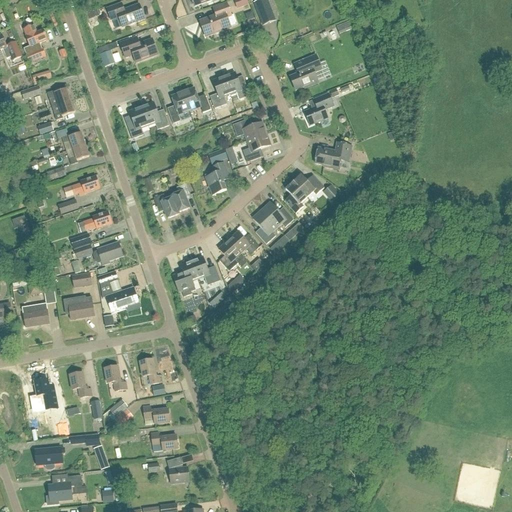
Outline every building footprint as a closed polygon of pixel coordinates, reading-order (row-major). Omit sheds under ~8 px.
[(237,9),(248,5),(246,0),(236,0),(234,1),(237,9)] [(275,22),(266,0),(265,0),(255,4),(263,26),(275,22)] [(124,11),(121,4),(106,10),(111,21),(118,19),(122,29),(145,20),(139,5),(124,11)] [(216,17),(202,22),(207,37),(229,29),(231,28),(230,27),(237,25),(233,16),(231,17),(227,4),(213,9),(216,17)] [(92,19),(99,17),(97,11),(90,13),(92,19)] [(26,37),(30,47),(25,49),(30,63),(46,57),(43,49),(40,50),(38,45),(48,41),(44,31),(37,34),(34,26),(23,30),(26,37)] [(6,47),(2,36),(0,36),(0,50),(3,50),(7,59),(11,58),(12,62),(22,58),(16,43),(6,47)] [(139,45),(137,39),(120,45),(125,59),(133,56),(135,64),(157,56),(152,41),(139,45)] [(100,56),(104,68),(115,64),(111,52),(100,56)] [(321,70),(316,57),(304,62),(303,63),(306,70),(307,71),(303,73),(299,74),(298,75),(290,78),(295,92),(304,88),(305,90),(318,84),(314,74),(321,70)] [(224,64),(224,72),(235,71),(234,64),(224,64)] [(52,80),(50,72),(32,77),(34,85),(52,80)] [(235,74),(224,78),(230,95),(236,93),(239,101),(250,97),(245,85),(240,87),(235,74)] [(230,95),(224,78),(213,83),(217,95),(210,98),(214,110),(227,105),(224,98),(230,95)] [(352,85),(340,90),(342,94),(353,89),(352,85)] [(8,97),(13,96),(10,88),(4,90),(3,86),(0,86),(0,93),(2,99),(3,99),(8,97)] [(21,93),(24,100),(41,95),(39,87),(21,93)] [(194,89),(182,93),(190,112),(201,108),(203,114),(210,111),(205,96),(197,99),(194,89)] [(56,99),(58,106),(70,101),(67,90),(55,94),(54,91),(47,94),(49,100),(56,99)] [(332,99),(339,96),(336,90),(330,93),(332,99)] [(190,112),(182,93),(171,98),(175,107),(167,110),(173,125),(181,122),(178,117),(190,112)] [(324,111),(333,108),(328,95),(313,101),(316,108),(304,113),(310,127),(328,120),(324,111)] [(62,118),(74,114),(70,101),(58,106),(60,113),(54,116),(56,122),(63,120),(62,118)] [(154,104),(141,109),(148,127),(155,124),(157,131),(169,127),(165,116),(158,118),(154,104)] [(148,127),(141,109),(129,113),(134,127),(128,129),(132,140),(143,136),(141,129),(148,127)] [(23,118),(14,121),(16,129),(26,126),(23,118)] [(245,136),(247,142),(266,135),(262,124),(252,128),(249,120),(233,126),(237,138),(245,136)] [(51,125),(40,129),(42,135),(53,131),(51,125)] [(70,144),(72,150),(85,146),(81,134),(69,138),(68,136),(61,138),(64,145),(70,144)] [(266,135),(247,142),(250,149),(242,152),(247,164),(261,159),(258,151),(270,147),(266,135)] [(8,138),(1,140),(5,149),(11,147),(8,138)] [(11,147),(14,154),(21,152),(22,151),(20,144),(19,144),(11,147)] [(348,164),(352,147),(337,144),(335,153),(318,149),(315,165),(324,167),(323,168),(339,171),(341,162),(348,164)] [(77,161),(89,157),(85,146),(72,150),(75,157),(69,159),(71,166),(78,164),(77,161)] [(18,167),(26,164),(26,163),(24,156),(22,152),(22,151),(21,152),(14,154),(13,155),(18,167)] [(212,166),(227,160),(224,151),(208,156),(212,166)] [(22,172),(28,170),(28,171),(31,170),(30,169),(32,169),(33,171),(35,170),(36,171),(38,170),(37,167),(36,162),(20,167),(22,172)] [(229,180),(224,164),(212,169),(214,175),(213,176),(212,174),(207,176),(206,178),(205,179),(212,197),(226,192),(223,183),(229,180)] [(46,174),(49,182),(66,176),(64,168),(46,174)] [(25,173),(27,181),(34,179),(31,171),(25,173)] [(301,177),(293,184),(307,199),(313,193),(316,196),(324,189),(313,177),(306,183),(301,177)] [(80,186),(71,189),(64,191),(66,198),(73,196),(78,195),(79,197),(85,196),(84,194),(99,190),(95,178),(79,183),(80,186)] [(145,181),(149,194),(154,192),(149,179),(145,181)] [(307,199),(293,184),(285,191),(291,197),(284,202),(296,215),(303,208),(300,205),(307,199)] [(178,194),(172,197),(179,216),(178,214),(189,210),(185,198),(191,196),(187,185),(176,189),(178,194)] [(325,192),(333,201),(339,196),(332,187),(325,192)] [(179,216),(172,197),(171,197),(172,199),(166,201),(164,196),(153,199),(158,211),(163,209),(167,220),(179,216)] [(58,206),(61,215),(79,210),(76,201),(58,206)] [(261,212),(277,229),(281,225),(285,229),(294,221),(283,209),(279,213),(270,204),(261,212)] [(277,229),(261,212),(252,220),(261,229),(255,234),(266,246),(276,237),(272,233),(277,229)] [(95,230),(111,225),(107,213),(92,218),(92,220),(82,224),(85,232),(95,228),(95,230)] [(12,221),(15,229),(18,228),(27,225),(24,217),(12,221)] [(299,225),(294,229),(298,234),(303,229),(299,225)] [(48,238),(45,230),(38,232),(40,240),(48,238)] [(238,233),(228,242),(240,255),(245,251),(251,257),(259,249),(248,236),(244,240),(238,233)] [(71,241),(74,249),(92,243),(89,235),(71,241)] [(240,255),(228,242),(218,251),(224,257),(219,262),(229,273),(238,264),(235,260),(240,255)] [(99,264),(101,264),(102,266),(108,264),(108,262),(122,257),(117,243),(97,250),(98,252),(95,253),(93,256),(95,263),(99,264)] [(275,256),(280,251),(275,245),(270,250),(275,256)] [(74,252),(77,260),(91,254),(89,247),(74,252)] [(0,271),(11,268),(9,261),(6,255),(0,256),(0,271)] [(46,260),(48,264),(62,260),(60,256),(46,260)] [(203,259),(192,263),(198,280),(204,278),(207,287),(220,282),(215,267),(207,270),(203,259)] [(264,265),(259,260),(251,268),(256,273),(264,265)] [(81,273),(77,261),(71,263),(75,275),(81,273)] [(177,282),(182,293),(184,299),(192,296),(191,293),(195,291),(192,282),(198,280),(192,263),(181,267),(183,273),(185,279),(177,282)] [(103,300),(106,298),(112,314),(126,309),(127,311),(140,308),(139,303),(138,303),(133,288),(113,295),(108,282),(117,279),(115,273),(98,278),(100,284),(103,300)] [(90,274),(72,277),(73,282),(80,281),(81,288),(92,286),(90,274)] [(53,282),(36,285),(37,296),(55,293),(53,282)] [(226,286),(232,292),(237,288),(231,282),(226,286)] [(218,297),(223,302),(227,299),(222,294),(218,297)] [(66,316),(69,316),(70,322),(95,317),(92,299),(92,298),(86,299),(86,298),(64,302),(66,316)] [(0,328),(3,327),(1,317),(11,315),(9,304),(0,305),(0,328)] [(25,329),(49,324),(46,305),(22,309),(23,315),(22,315),(25,329)] [(188,320),(191,328),(199,325),(196,318),(188,320)] [(105,328),(114,326),(113,319),(104,320),(105,328)] [(150,386),(162,384),(161,377),(156,378),(153,361),(140,363),(143,378),(148,377),(150,386)] [(115,393),(127,390),(126,384),(121,385),(118,367),(105,370),(107,385),(113,384),(115,393)] [(85,391),(82,374),(69,376),(72,391),(77,390),(79,399),(91,397),(90,390),(85,391)] [(49,398),(46,381),(33,383),(36,398),(42,397),(44,406),(55,403),(54,397),(49,398)] [(110,411),(112,414),(108,418),(112,422),(116,419),(116,418),(115,417),(126,409),(127,408),(122,401),(110,411)] [(91,403),(94,420),(102,419),(99,402),(91,403)] [(151,412),(150,407),(143,408),(145,420),(154,419),(155,424),(170,423),(168,410),(151,412)] [(78,409),(64,412),(66,418),(79,414),(78,409)] [(116,418),(116,419),(116,420),(115,421),(121,427),(133,418),(127,411),(126,409),(115,417),(116,418)] [(59,439),(69,437),(67,423),(66,421),(56,422),(59,439)] [(160,439),(159,434),(152,435),(154,447),(164,446),(164,451),(179,449),(177,436),(160,439)] [(120,436),(120,443),(134,442),(134,435),(120,436)] [(85,437),(86,445),(86,444),(87,447),(100,446),(99,436),(85,437)] [(71,439),(71,446),(86,445),(85,437),(71,439)] [(54,469),(54,466),(62,465),(61,449),(35,451),(37,467),(45,467),(46,470),(48,472),(52,471),(54,469)] [(96,457),(101,471),(109,469),(104,454),(96,457)] [(181,469),(180,467),(183,466),(181,458),(167,462),(169,470),(171,485),(189,483),(188,468),(181,469)] [(148,466),(149,474),(159,473),(158,465),(148,466)] [(72,502),(71,496),(87,495),(86,488),(81,488),(80,477),(67,479),(67,485),(48,487),(50,498),(47,499),(48,507),(58,505),(58,503),(72,502)] [(114,504),(114,500),(116,500),(115,494),(113,494),(113,492),(102,493),(103,505),(114,504)]
